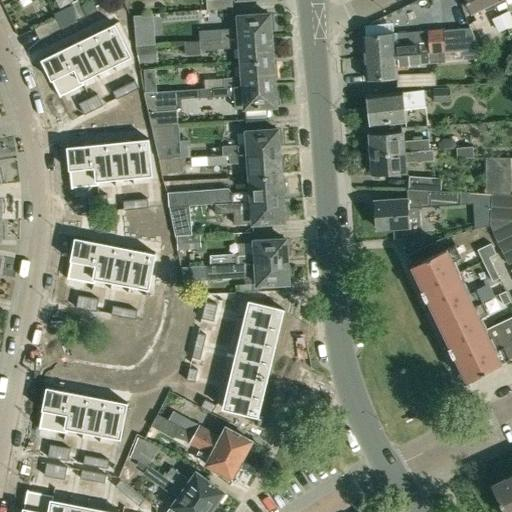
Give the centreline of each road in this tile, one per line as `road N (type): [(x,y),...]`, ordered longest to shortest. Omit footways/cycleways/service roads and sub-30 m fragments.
road 1 (tertiary): [(389,468),(347,376),(333,309),(313,19)]
road 2 (residential): [(0,461),(39,221),(27,118),(0,46)]
road 3 (residential): [(389,468),(511,408)]
